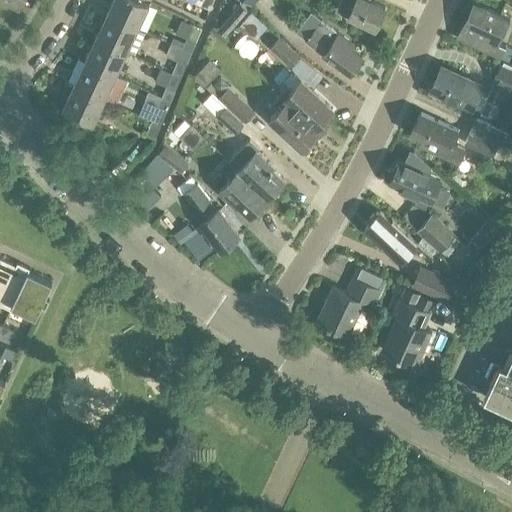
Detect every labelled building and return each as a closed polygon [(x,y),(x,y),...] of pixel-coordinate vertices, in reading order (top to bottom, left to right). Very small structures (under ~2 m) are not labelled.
[(138,0),(113,0),(106,15),(138,30),(149,5),(138,0)] [(214,0),(203,0),(200,7),(209,11),(214,0)] [(342,0),(336,12),(351,19),(349,22),(360,27),(362,25),(375,31),(385,9),(366,0),(342,0)] [(473,3),(462,27),(483,37),(477,48),(501,59),(506,47),(499,44),(510,21),(473,3)] [(240,5),(219,29),(225,35),(247,11),(240,5)] [(95,38),(127,53),(138,30),(106,15),(95,38)] [(354,45),(339,34),(323,22),(308,42),(307,43),(324,55),(323,56),(350,75),(363,57),(351,48),(354,45)] [(193,25),(188,39),(196,43),(202,29),(193,25)] [(95,38),(84,62),(116,77),(127,53),(95,38)] [(299,58),(279,39),(270,49),(290,68),(299,58)] [(173,74),(181,78),(187,64),(178,61),(173,74)] [(84,62),(73,86),(105,101),(114,105),(125,82),(116,77),(84,62)] [(494,86),(488,100),(506,108),(511,96),(511,70),(501,66),(492,85),(494,86)] [(441,69),(431,91),(472,110),(482,88),(441,69)] [(181,78),(173,74),(167,87),(176,91),(181,78)] [(281,95),(321,133),(327,126),(322,121),(333,109),(301,81),(291,91),(288,87),(281,95)] [(105,101),(73,86),(62,110),(93,125),(105,101)] [(228,89),(218,99),(245,123),(254,113),(228,89)] [(321,133),(281,95),(273,104),(280,109),(270,120),(302,149),(313,137),(315,139),(321,133)] [(158,109),(152,122),(161,126),(167,112),(158,109)] [(243,125),(225,109),(217,118),(235,134),(243,125)] [(420,113),(410,135),(423,141),(420,147),(459,164),(465,150),(452,144),(458,130),(420,113)] [(492,156),(493,154),(498,143),(490,139),(494,128),(476,120),(465,144),(492,156)] [(155,139),(161,126),(152,122),(147,135),(155,139)] [(238,170),(268,197),(284,180),(266,162),(267,161),(248,143),(241,150),(249,158),(238,170)] [(166,145),(159,155),(181,172),(189,162),(166,145)] [(449,192),(438,187),(440,182),(428,176),(400,163),(399,166),(396,166),(393,172),(395,175),(391,183),(402,188),(401,191),(418,199),(415,206),(438,216),(449,192)] [(251,215),(268,197),(238,170),(227,182),(219,174),(211,182),(231,200),(232,198),(251,215)] [(190,177),(177,187),(184,195),(183,195),(196,212),(210,202),(190,177)] [(219,210),(199,226),(219,252),(240,236),(219,210)] [(394,258),(411,239),(404,232),(393,221),(391,223),(381,213),(380,213),(375,213),(370,219),(370,224),(364,231),(386,251),(387,251),(394,258)] [(432,216),(418,232),(441,251),(455,235),(432,216)] [(418,245),(411,239),(394,258),(401,264),(418,245)] [(1,258),(0,259),(0,299),(0,300),(0,304),(12,310),(14,306),(29,272),(31,268),(19,263),(17,266),(1,258)] [(354,278),(382,291),(386,282),(358,269),(354,278)] [(421,269),(414,285),(447,300),(454,284),(421,269)] [(37,317),(43,303),(47,305),(51,296),(47,295),(53,283),(29,272),(14,306),(37,317)] [(382,291),(354,278),(346,293),(333,287),(317,321),(348,335),(364,302),(375,307),(382,291)] [(431,313),(400,299),(393,315),(401,319),(386,352),(416,366),(432,332),(424,328),(431,313)] [(4,326),(0,334),(0,335),(11,341),(15,331),(4,326)] [(7,347),(3,356),(15,362),(19,353),(7,347)] [(511,362),(509,368),(503,365),(502,366),(511,370),(511,362)] [(511,390),(511,370),(502,366),(494,383),(511,390)] [(511,411),(511,390),(494,383),(486,400),(511,411)]
